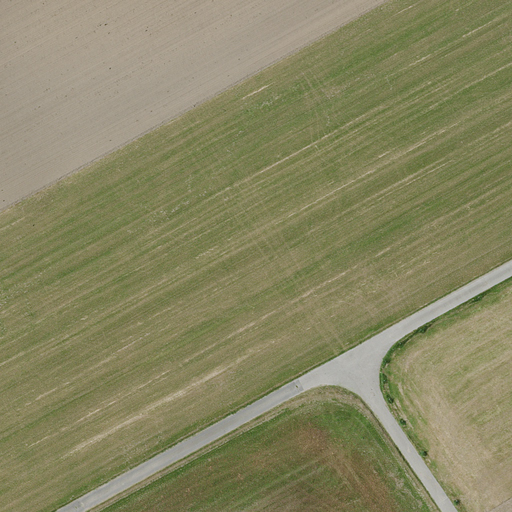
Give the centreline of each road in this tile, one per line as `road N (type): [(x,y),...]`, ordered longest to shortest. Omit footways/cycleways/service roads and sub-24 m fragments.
road 1 (track): [(511,267),(71,511)]
road 2 (track): [(450,511),(347,360)]
